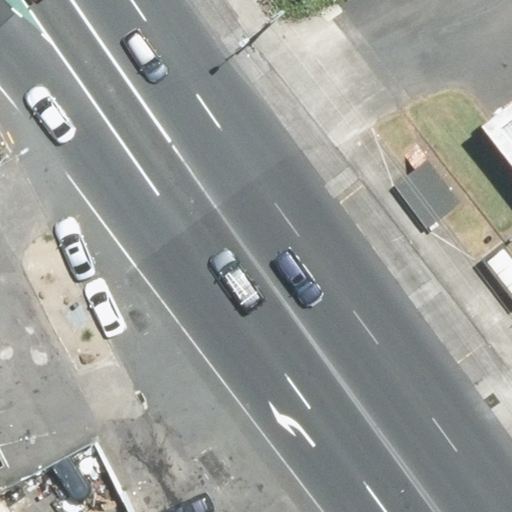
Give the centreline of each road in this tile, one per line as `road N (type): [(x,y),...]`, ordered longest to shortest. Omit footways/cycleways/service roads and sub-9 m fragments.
road 1 (primary): [(155,116),(441,511)]
road 2 (primary): [(155,116),(0,24)]
road 3 (primary): [(88,0),(155,116)]
